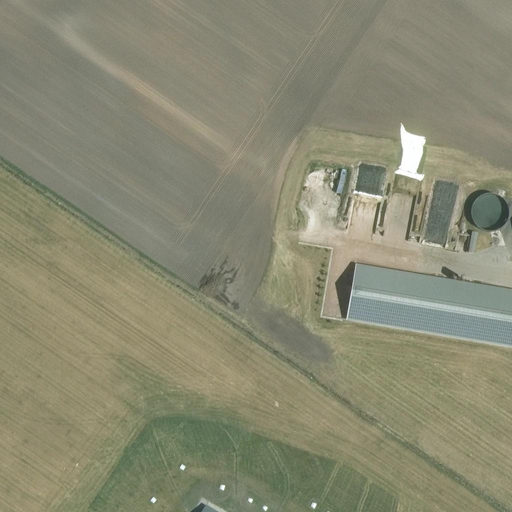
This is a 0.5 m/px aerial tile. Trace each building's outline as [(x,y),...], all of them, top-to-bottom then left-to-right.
[(361,219),(379,222),(388,168),(365,163),(358,203),(360,204),(360,208),(362,208),(361,214),(358,213),(358,217),(354,217),(352,226),(360,228),(361,219)] [(344,169),(340,190),(344,191),(348,170),(344,169)] [(440,183),(427,240),(448,245),(460,187),(440,183)] [(499,196),(493,194),(487,194),(482,196),(477,199),(473,204),(471,210),(471,216),(473,222),(476,226),(481,230),(487,232),(493,232),(498,230),(503,227),(507,222),(509,216),(509,210),(507,205),(504,200),(499,196)] [(511,293),(356,267),(347,320),(511,347),(511,293)]
